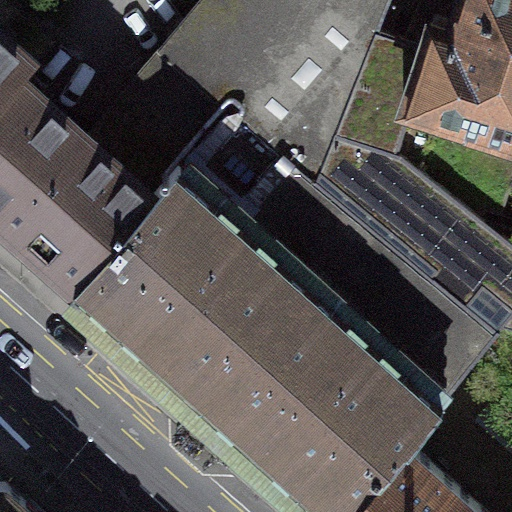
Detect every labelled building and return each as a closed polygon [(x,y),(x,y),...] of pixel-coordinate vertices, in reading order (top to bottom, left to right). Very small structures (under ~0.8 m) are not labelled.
[(375,26),(385,0),(202,0),(88,134),(152,190),(228,102),(316,176),(334,129),(375,26)] [(511,0),(460,0),(452,28),(432,22),(425,42),(423,41),(403,101),(511,137),(511,0)] [(375,26),(334,129),(401,151),(479,215),(481,216),(484,208),(501,213),(511,181),(511,137),(403,101),(423,41),(401,34),(375,26)] [(0,28),(0,83),(27,53),(0,28)] [(29,55),(27,53),(0,83),(0,209),(25,232),(77,278),(152,190),(88,134),(16,69),(29,55)] [(228,102),(152,190),(77,278),(79,280),(72,287),(74,289),(77,286),(102,308),(100,310),(102,312),(104,309),(114,319),(112,321),(113,322),(115,320),(141,342),(138,345),(140,347),(141,346),(170,373),(170,374),(172,376),(177,369),(209,398),(241,427),(236,433),(237,435),(238,434),(268,461),(267,462),(269,463),(272,460),(298,483),(296,485),(298,486),(299,484),(309,493),(308,495),(309,497),(311,495),(330,511),(345,511),(406,437),(407,438),(497,327),(316,176),(228,102)] [(401,151),(334,129),(316,176),(497,327),(503,320),(511,323),(511,225),(481,216),(479,215),(401,151)] [(406,437),(345,511),(489,511),(407,438),(406,437)] [(37,511),(4,480),(0,480),(0,511),(37,511)]
